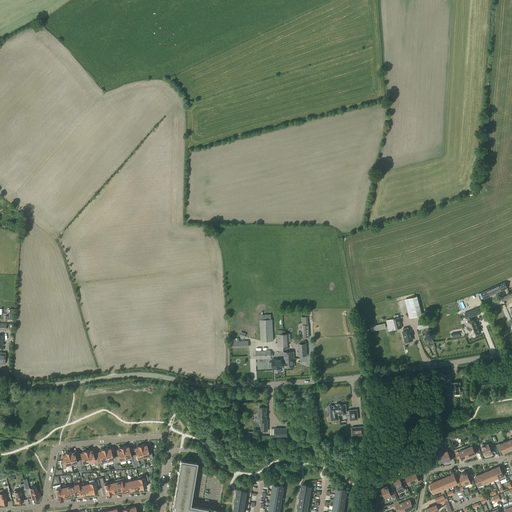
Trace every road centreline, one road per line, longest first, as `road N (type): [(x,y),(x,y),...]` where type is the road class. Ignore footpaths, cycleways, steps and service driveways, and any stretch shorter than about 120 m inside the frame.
road 1 (unclassified): [(511,352),(316,383),(223,386),(150,374),(0,386)]
road 2 (residential): [(166,440),(59,446),(41,506)]
road 3 (residential): [(162,498),(41,506)]
